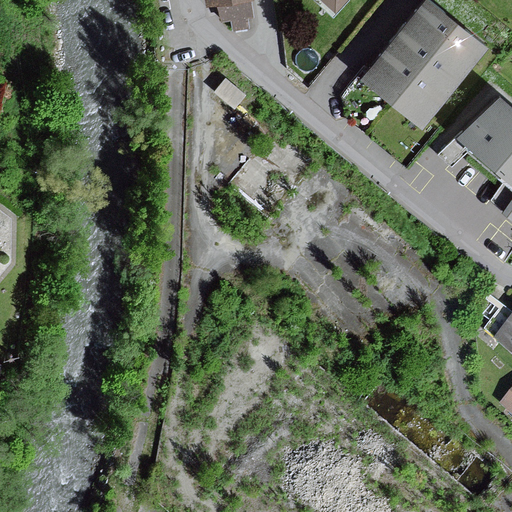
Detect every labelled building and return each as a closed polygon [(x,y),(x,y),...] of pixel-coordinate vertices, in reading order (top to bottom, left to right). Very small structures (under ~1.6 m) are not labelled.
[(251,16),(248,0),(206,0),(207,4),(221,2),(223,19),(234,18),(235,28),(245,26),(244,17),(251,16)] [(321,0),(332,9),(340,0),(321,0)] [(420,121),(481,45),(425,0),(364,76),(420,121)] [(225,76),(216,88),(236,102),(244,89),(225,76)] [(511,187),(511,195),(501,210),(511,219),(511,106),(496,92),(440,152),(450,162),(467,146),(511,187)] [(511,312),(486,342),(511,364),(511,312)] [(511,390),(499,404),(511,415),(511,390)]
